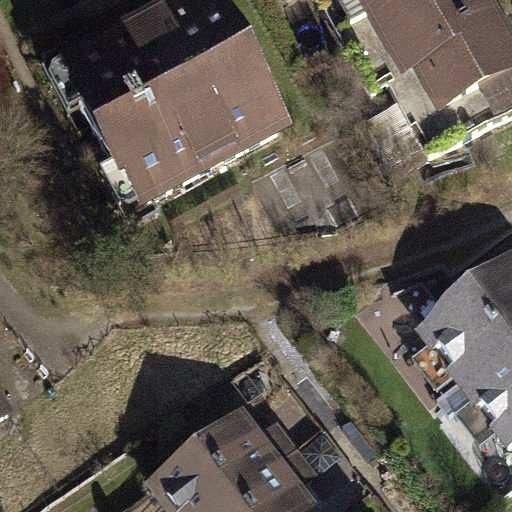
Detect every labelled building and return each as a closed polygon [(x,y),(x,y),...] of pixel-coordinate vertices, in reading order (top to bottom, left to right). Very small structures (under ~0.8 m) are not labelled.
[(233,0),(152,0),(68,46),(149,194),(296,114),(233,0)] [(360,0),(407,85),(418,79),(442,123),(447,120),(463,150),(511,123),(511,26),(497,0),(360,0)] [(511,269),(424,339),(470,397),(511,362),(511,269)] [(511,362),(470,397),(511,449),(511,362)] [(0,428),(18,417),(0,390),(0,428)] [(150,496),(163,511),(224,511),(283,466),(246,420),(150,496)] [(224,511),(318,511),(319,511),(283,466),(224,511)]
